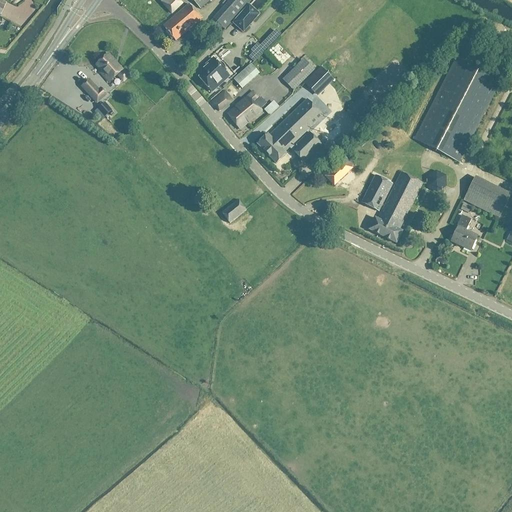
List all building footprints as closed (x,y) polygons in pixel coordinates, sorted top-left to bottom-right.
[(177,0),(159,0),(160,0),(171,13),(181,4),(177,0)] [(190,0),(199,9),(209,0),(190,0)] [(225,30),(251,1),(250,0),(229,0),(213,19),(225,30)] [(163,26),(175,41),(201,19),(189,4),(163,26)] [(249,6),(233,23),(243,31),(258,15),(249,6)] [(250,51),(253,53),(249,57),(253,62),(280,35),(275,30),(260,46),(257,43),(256,45),(252,49),(250,51)] [(211,92),(229,76),(231,79),(235,75),(215,52),(211,56),(213,59),(196,74),(200,79),(201,82),(203,85),(205,86),(207,86),(211,92)] [(98,63),(95,66),(99,71),(109,82),(122,70),(107,54),(98,63)] [(314,70),(303,59),(282,80),(293,91),(314,70)] [(414,139),(458,162),(499,83),(455,60),(414,139)] [(259,73),(251,64),(234,80),(242,89),(259,73)] [(321,67),(301,86),(314,99),(333,80),(321,67)] [(97,103),(105,94),(100,89),(98,91),(88,80),(82,86),(97,103)] [(224,91),(211,102),(219,111),(232,101),(224,91)] [(262,106),(257,100),(259,98),(253,91),(227,114),(239,129),(261,110),(260,109),(262,106)] [(362,96),(347,111),(356,120),(371,106),(362,96)] [(280,125),(296,141),(323,115),(307,99),(280,125)] [(111,111),(106,114),(112,124),(117,121),(111,111)] [(269,136),(267,134),(257,144),(275,164),(286,154),(284,152),(289,147),(304,162),(322,145),(309,132),(295,146),(293,144),(296,141),(280,125),(269,136)] [(197,144),(191,149),(203,164),(210,158),(211,159),(218,152),(204,136),(196,144),(197,144)] [(368,230),(396,243),(402,231),(399,230),(422,183),(401,172),(378,219),(374,218),(368,230)] [(375,175),(361,203),(378,211),(392,184),(375,175)] [(474,178),(463,200),(499,218),(510,196),(474,178)] [(238,200),(221,213),(229,223),(246,210),(238,200)] [(460,209),(468,213),(471,207),(463,204),(460,209)] [(456,227),(457,227),(451,241),(470,251),(477,236),(465,231),(471,220),(462,215),(456,227)]
